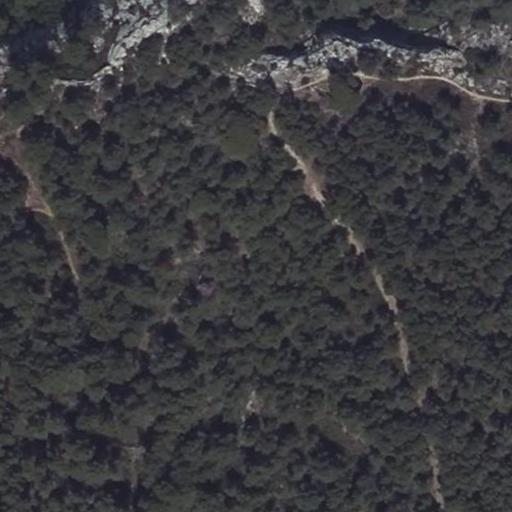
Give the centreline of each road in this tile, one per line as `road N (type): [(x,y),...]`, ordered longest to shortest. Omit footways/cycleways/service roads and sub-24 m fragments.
road 1 (track): [(442,511),(390,296),(273,128),(275,100),(342,76),(438,78),(464,93),(511,101)]
road 2 (track): [(0,240),(33,214),(108,293),(317,189)]
